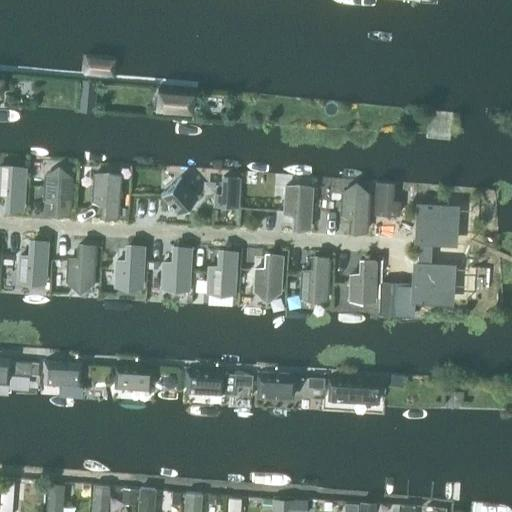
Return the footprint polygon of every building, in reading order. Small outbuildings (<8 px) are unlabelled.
[(114,58),(86,55),(85,72),(111,75),(113,75),(114,58)] [(98,82),(81,81),(79,110),(95,112),(98,82)] [(195,94),(155,91),(154,112),(193,115),(195,94)] [(25,168),(0,166),(0,191),(7,192),(6,207),(22,208),(25,168)] [(54,197),(53,212),(69,213),(71,177),(59,169),(45,176),(44,196),(54,197)] [(120,176),(94,174),(92,199),(102,199),(101,214),(117,215),(120,176)] [(177,213),(178,214),(198,196),(197,195),(196,196),(180,178),(181,177),(180,176),(160,194),(161,195),(163,194),(169,201),(168,202),(168,205),(171,206),(172,204),(179,212),(177,213)] [(239,177),(223,176),(222,194),(215,193),(214,205),(238,206),(239,177)] [(392,183),(376,182),(374,212),(398,214),(399,201),(391,200),(392,183)] [(312,187),(285,185),(284,210),(293,211),(292,226),(309,227),(312,187)] [(351,213),(350,229),(366,230),(368,194),(356,185),(342,192),(341,213),(351,213)] [(427,206),(419,206),(417,239),(437,240),(438,231),(443,231),(444,218),(438,217),(439,207),(431,206),(431,203),(427,203),(427,206)] [(47,242),(31,241),(30,256),(20,255),(18,280),(44,282),(47,242)] [(95,246),(78,245),(77,260),(68,259),(67,280),(79,288),(93,281),(95,246)] [(143,246),(127,245),(126,261),(117,260),(115,285),(141,286),(143,246)] [(190,248),(174,247),(173,262),(163,262),(162,287),(188,288),(190,248)] [(235,251),(219,250),(218,266),(209,266),(208,291),(233,292),(235,251)] [(282,255),(266,254),(265,269),(255,269),(254,289),(267,297),(280,291),(282,255)] [(329,258),(312,257),(312,272),(302,271),(300,296),(326,298),(329,258)] [(376,260),(360,260),(359,275),(349,275),(348,299),(375,301),(376,260)] [(416,264),(414,298),(421,298),(421,301),(426,301),(426,299),(434,299),(434,289),(440,289),(441,275),(435,275),(436,266),(416,264)] [(405,284),(381,282),(379,313),(396,313),(397,296),(404,296),(405,284)] [(9,360),(0,359),(0,379),(7,380),(9,360)] [(32,362),(11,360),(10,371),(31,372),(32,362)] [(80,364),(44,362),(44,370),(48,371),(47,382),(79,384),(80,364)] [(151,368),(115,366),(114,374),(118,375),(118,386),(150,388),(151,368)] [(222,372),(186,370),(186,379),(190,379),(189,391),(221,392),(222,372)] [(292,397),(293,377),(257,374),(257,383),(261,383),(260,395),(292,397)] [(378,402),(379,382),(328,379),(328,387),(332,387),(331,399),(378,402)] [(396,388),(397,380),(388,379),(387,388),(396,388)] [(11,511),(14,479),(2,478),(0,503),(0,511),(11,511)] [(61,511),(64,484),(48,482),(45,511),(61,511)] [(84,482),(84,495),(91,495),(92,483),(84,482)] [(107,511),(109,486),(93,484),(91,511),(107,511)] [(152,511),(155,487),(138,485),(138,488),(137,503),(136,511),(152,511)] [(124,486),(123,502),(137,503),(138,488),(124,486)] [(174,491),(173,503),(182,504),(183,492),(174,491)] [(199,511),(201,492),(185,491),(183,511),(199,511)] [(210,493),(210,502),(223,502),(224,494),(210,493)] [(239,511),(240,497),(228,497),(227,511),(239,511)] [(265,497),(264,508),(274,508),(274,499),(275,498),(265,497)] [(274,508),(274,511),(305,511),(306,500),(274,499),(274,508)] [(349,503),(348,511),(357,511),(358,503),(349,503)] [(373,511),(374,504),(358,503),(357,511),(373,511)]
